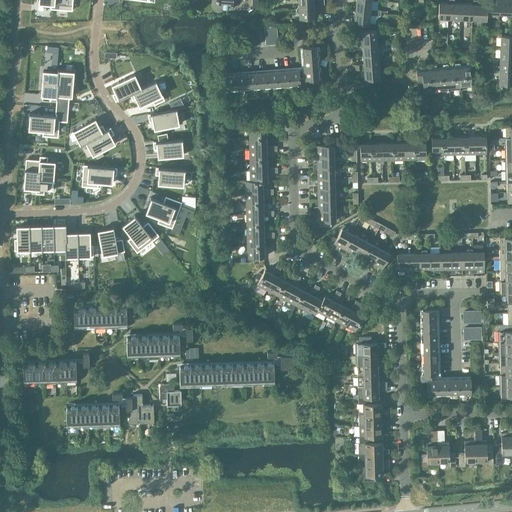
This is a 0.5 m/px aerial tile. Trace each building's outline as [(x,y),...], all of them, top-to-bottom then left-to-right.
[(51,4),(51,9),(72,10),(72,0),(38,0),(39,3),(51,4)] [(222,11),(224,8),(232,9),(232,0),(211,0),(212,3),(212,6),(213,9),(215,11),(219,12),(222,11)] [(356,0),(355,11),(370,12),(371,9),(371,1),(371,0),(369,0),(356,0)] [(487,0),(487,5),(487,13),(499,14),(499,0),(487,0)] [(511,0),(499,0),(499,14),(511,14),(511,0)] [(450,19),(451,19),(451,3),(449,3),(439,3),(438,19),(443,19),(445,21),(448,21),(450,19)] [(462,20),(463,20),(463,4),(454,3),(451,3),(451,19),(455,19),(457,22),(460,22),(462,20)] [(474,20),(475,20),(475,4),(473,4),(463,4),(463,20),(467,20),(469,22),(472,22),(474,20)] [(475,4),(475,20),(479,20),(481,23),(484,23),(486,21),(487,21),(487,13),(487,5),(478,5),(475,4)] [(314,6),(299,6),(296,9),(297,12),(299,15),(300,23),(315,22),(315,20),(314,6)] [(355,11),(354,23),(356,23),(369,25),(369,23),(375,24),(376,16),(375,16),(370,15),(370,12),(355,11)] [(276,27),(265,28),(267,44),(277,43),(276,27)] [(259,28),(249,29),(250,45),(261,44),(259,28)] [(361,31),(362,40),(362,43),(377,42),(377,39),(380,36),(379,33),(376,30),(361,31)] [(500,35),(500,48),(511,48),(511,35),(508,35),(503,35),(500,35)] [(362,45),(363,55),(378,54),(378,51),(381,48),(380,45),(377,42),(362,43),(362,45)] [(303,47),(303,58),(319,57),(319,46),(303,47)] [(511,48),(500,48),(500,60),(511,60),(511,48)] [(363,55),(364,64),(364,67),(379,66),(379,63),(382,60),(381,57),(378,54),(363,55)] [(303,58),(304,69),(320,68),(319,57),(303,58)] [(511,60),(500,60),(499,72),(511,72),(511,60)] [(460,63),(457,63),(459,89),(472,88),(470,67),(472,67),(472,62),(467,63),(467,65),(460,66),(460,63)] [(443,65),(443,67),(445,91),(459,89),(457,63),(455,64),(455,66),(448,67),(448,64),(443,65)] [(431,68),(430,68),(432,92),(445,91),(443,67),(436,67),(436,65),(431,65),(431,68)] [(379,66),(364,67),(364,69),(365,79),(380,78),(380,75),(382,72),(382,69),(379,66)] [(432,92),(430,68),(424,68),(424,66),(416,67),(418,93),(432,92)] [(304,69),(305,76),(305,80),(306,80),(321,79),(320,68),(304,69)] [(43,71),(41,96),(57,97),(58,83),(57,83),(58,69),(57,72),(43,71)] [(56,101),(68,102),(69,96),(72,97),(74,72),(58,71),(58,69),(57,83),(58,83),(57,97),(56,101)] [(299,69),(296,70),(298,86),(300,86),(302,87),(305,86),(306,85),(306,80),(305,80),(305,76),(300,77),(299,69)] [(288,70),(277,71),(279,87),(290,87),(288,70)] [(296,70),(288,70),(290,87),(298,86),(296,70)] [(277,71),(267,72),(269,88),(279,87),(277,71)] [(267,72),(256,73),(258,89),(269,88),(267,72)] [(511,72),(499,72),(499,84),(511,84),(511,72)] [(256,73),(245,74),(247,90),(258,89),(256,73)] [(235,91),(234,74),(223,75),(225,92),(235,91)] [(245,74),(234,74),(235,91),(247,90),(245,74)] [(141,88),(135,75),(112,85),(115,93),(112,95),(115,101),(130,94),(141,89),(141,88)] [(155,104),(164,100),(155,82),(156,81),(141,88),(141,89),(130,94),(133,100),(135,98),(139,106),(153,99),(155,104)] [(180,98),(169,103),(172,110),(177,109),(185,107),(180,98)] [(67,121),(68,108),(56,107),(55,114),(56,114),(56,116),(29,114),(30,115),(29,130),(43,131),(42,136),(58,137),(59,121),(67,121)] [(154,129),(179,124),(176,110),(177,109),(172,110),(148,114),(149,121),(152,121),(154,129)] [(91,138),(108,129),(105,130),(102,125),(99,127),(95,119),(73,131),(80,144),(79,145),(91,139),(91,138)] [(248,127),(249,137),(266,136),(265,122),(260,122),(260,127),(248,127)] [(111,136),(114,134),(110,128),(108,129),(91,138),(91,139),(79,145),(79,146),(86,142),(93,155),(115,143),(111,136)] [(249,137),(249,149),(266,149),(266,146),(266,136),(249,137)] [(464,137),(453,138),(454,155),(464,155),(464,137)] [(475,137),(464,137),(464,155),(475,155),(475,137)] [(486,137),(475,137),(475,155),(486,154),(486,137)] [(443,156),(442,138),(431,138),(432,156),(443,156)] [(453,138),(442,138),(443,156),(454,155),(453,138)] [(183,139),(153,142),(154,149),(157,149),(158,157),(183,155),(182,140),(183,140),(183,139)] [(426,142),(414,143),(415,160),(426,160),(426,142)] [(382,143),(371,144),(372,161),(382,161),(382,143)] [(393,143),(382,143),(382,161),(393,161),(393,143)] [(404,143),(393,143),(393,161),(404,161),(404,143)] [(414,143),(404,143),(404,161),(415,160),(414,143)] [(372,161),(371,144),(360,144),(360,162),(372,161)] [(317,149),(317,156),(334,156),(333,145),(314,145),(314,149),(317,149)] [(249,149),(249,160),(267,160),(266,151),(266,149),(249,149)] [(39,161),(26,159),(25,169),(24,169),(24,170),(39,171),(39,179),(54,180),(53,180),(55,162),(47,161),(47,157),(40,156),(39,161)] [(314,164),(314,167),(334,167),(334,156),(317,156),(317,164),(314,164)] [(249,160),(250,171),(267,170),(267,168),(267,160),(249,160)] [(116,175),(117,168),(83,165),(82,186),(97,187),(98,182),(112,183),(113,175),(116,175)] [(159,175),(158,183),(183,185),(184,170),(185,170),(156,167),(155,175),(159,175)] [(317,171),(317,178),(334,177),(334,167),(314,167),(314,171),(317,171)] [(36,189),(36,193),(44,194),(44,190),(52,190),(53,180),(54,181),(54,180),(39,179),(39,171),(24,170),(25,170),(24,188),(36,189)] [(250,171),(250,181),(250,182),(262,181),(267,181),(267,173),(267,170),(250,171)] [(315,185),(315,189),(335,188),(334,177),(317,178),(318,185),(315,185)] [(245,182),(245,192),(263,192),(263,189),(262,181),(250,182),(250,181),(245,182)] [(318,192),(318,200),(335,199),(335,188),(315,189),(315,192),(318,192)] [(72,190),(71,201),(83,202),(83,199),(77,199),(77,196),(78,190),(72,190)] [(245,192),(246,203),(263,203),(263,195),(263,192),(245,192)] [(171,230),(179,233),(186,216),(191,218),(195,208),(188,205),(166,196),(163,202),(150,197),(150,198),(151,199),(146,213),(159,218),(157,222),(172,228),(171,230)] [(315,207),(315,210),(335,210),(335,199),(318,200),(318,207),(315,207)] [(246,203),(246,214),(263,214),(263,211),(263,203),(246,203)] [(335,210),(315,210),(315,214),(318,214),(319,226),(331,226),(331,221),(336,221),(335,210)] [(246,214),(246,225),(264,225),(263,216),(263,214),(246,214)] [(128,240),(137,252),(151,240),(163,256),(170,250),(148,222),(143,226),(134,215),(134,216),(123,226),(131,237),(128,240)] [(41,251),(42,251),(41,224),(40,224),(40,226),(29,226),(29,225),(30,251),(30,250),(41,250),(41,251)] [(41,224),(42,251),(42,249),(53,249),(53,250),(54,250),(53,224),(52,224),(52,225),(41,226),(41,224)] [(65,224),(65,225),(53,225),(53,224),(54,250),(54,249),(65,249),(65,258),(65,237),(66,237),(65,224)] [(77,258),(78,258),(77,231),(77,232),(66,233),(66,224),(65,224),(66,237),(65,237),(65,258),(66,258),(66,257),(77,256),(77,258)] [(14,240),(15,250),(29,250),(29,251),(30,251),(29,225),(28,225),(28,226),(16,226),(17,239),(14,240)] [(246,225),(247,236),(264,235),(264,232),(264,225),(246,225)] [(98,230),(102,255),(124,251),(122,239),(116,240),(113,226),(113,227),(113,228),(98,230)] [(339,249),(342,251),(352,234),(342,229),(337,238),(332,236),(330,241),(341,247),(339,249)] [(90,245),(90,232),(78,232),(78,231),(77,231),(78,258),(78,256),(93,256),(92,245),(90,245)] [(347,250),(353,254),(361,239),(352,234),(342,251),(346,253),(347,250)] [(247,236),(247,248),(264,247),(264,238),(264,235),(247,236)] [(511,236),(499,237),(499,249),(511,248),(511,236)] [(358,260),(362,261),(371,244),(361,239),(353,254),(360,257),(358,260)] [(366,260),(372,264),(380,249),(371,244),(362,261),(365,263),(366,260)] [(264,247),(247,248),(247,258),(248,258),(248,263),(253,263),(253,257),(264,257),(264,247)] [(511,248),(499,249),(500,259),(511,259),(511,248)] [(380,249),(372,264),(379,267),(377,270),(381,271),(390,254),(380,249)] [(462,252),(451,253),(452,272),(455,272),(455,269),(462,269),(462,252)] [(473,252),(462,252),(462,269),(470,269),(470,272),(473,272),(473,252)] [(484,252),(473,252),(473,272),(477,272),(477,269),(484,269),(484,252)] [(419,253),(408,254),(409,273),(412,273),(412,270),(419,270),(419,253)] [(430,253),(419,253),(419,270),(426,270),(426,273),(430,273),(430,253)] [(440,253),(430,253),(430,273),(434,273),(434,270),(441,270),(440,253)] [(451,253),(440,253),(441,270),(448,269),(448,272),(452,272),(451,253)] [(409,273),(408,254),(397,254),(397,271),(405,270),(405,273),(409,273)] [(500,260),(500,270),(511,269),(511,259),(500,259),(500,260)] [(511,269),(500,270),(500,281),(511,280),(511,269)] [(257,285),(266,291),(275,275),(272,274),(265,270),(262,275),(259,280),(257,285)] [(266,291),(276,296),(284,280),(277,276),(275,275),(266,291)] [(276,296),(286,301),(294,285),(291,284),(284,280),(276,296)] [(505,292),(507,292),(511,291),(511,280),(500,281),(501,292),(505,292)] [(286,301),(295,306),(303,290),(296,286),(294,285),(286,301)] [(295,306),(305,311),(313,295),(310,294),(303,290),(295,306)] [(315,316),(317,311),(322,300),(315,296),(313,295),(305,311),(315,316)] [(317,311),(326,316),(334,301),(332,300),(324,296),(322,300),(317,311)] [(134,305),(129,306),(129,311),(140,311),(139,299),(134,299),(134,305)] [(326,316),(336,321),(344,306),(336,302),(334,301),(326,316)] [(110,309),(106,309),(107,328),(117,328),(116,309),(116,305),(109,306),(110,309)] [(120,308),(116,309),(117,328),(127,328),(126,305),(120,305),(120,308)] [(86,329),(85,310),(85,306),(78,307),(78,310),(74,310),(74,307),(73,307),(74,329),(86,329)] [(89,309),(85,310),(86,329),(96,329),(95,309),(95,306),(89,306),(89,309)] [(99,309),(95,309),(96,329),(107,328),(106,309),(106,306),(99,306),(99,309)] [(336,321),(345,326),(353,311),(351,310),(344,306),(336,321)] [(420,309),(420,320),(436,320),(436,309),(420,309)] [(353,311),(345,326),(355,331),(363,316),(356,312),(353,311)] [(464,312),(464,322),(480,322),(480,311),(464,312)] [(420,320),(421,330),(437,330),(436,320),(420,320)] [(499,325),(499,342),(511,341),(511,324),(508,325),(499,325)] [(182,335),(182,341),(193,340),(192,328),(187,328),(187,335),(182,335)] [(464,328),(464,339),(481,338),(480,328),(464,328)] [(421,330),(421,341),(437,341),(437,330),(421,330)] [(173,338),(169,338),(170,357),(180,357),(179,334),(173,334),(173,338)] [(142,338),(138,339),(139,358),(149,358),(148,338),(148,335),(142,335),(142,338)] [(152,338),(148,338),(149,358),(160,357),(159,338),(159,335),(152,335),(152,338)] [(163,338),(159,338),(160,357),(170,357),(169,338),(169,335),(162,335),(163,338)] [(139,358),(138,339),(138,336),(131,336),(131,339),(127,339),(127,336),(126,336),(127,358),(139,358)] [(357,343),(357,354),(362,354),(377,354),(377,347),(384,347),(383,342),(377,342),(377,339),(371,339),(371,336),(360,337),(358,338),(358,343),(357,343)] [(421,341),(421,353),(437,353),(437,341),(421,341)] [(511,341),(499,342),(500,353),(511,352),(511,341)] [(185,348),(186,358),(199,358),(198,348),(185,348)] [(511,352),(500,353),(500,364),(511,363),(511,352)] [(83,360),(78,360),(78,366),(89,366),(89,353),(83,354),(83,360)] [(421,353),(421,364),(438,364),(437,353),(421,353)] [(357,365),(358,365),(362,365),(384,364),(384,360),(377,360),(377,354),(362,354),(357,354),(357,365)] [(274,362),(274,368),(294,368),(294,355),(281,356),(277,356),(274,357),(274,362)] [(70,364),(66,364),(67,383),(77,383),(76,360),(70,360),(70,364)] [(38,364),(34,365),(35,384),(46,384),(45,364),(45,361),(38,361),(38,364)] [(49,364),(45,364),(46,384),(56,383),(55,364),(55,361),(49,361),(49,364)] [(59,364),(55,364),(56,383),(67,383),(66,364),(66,361),(59,361),(59,364)] [(35,384),(34,365),(34,362),(28,362),(28,365),(24,365),(24,362),(23,362),(24,384),(35,384)] [(268,366),(264,366),(264,385),(274,385),(274,368),(274,362),(267,363),(268,366)] [(236,367),(232,367),(233,386),(244,386),(243,366),(243,363),(236,364),(236,367)] [(247,366),(243,366),(244,386),(254,385),(253,366),(253,363),(247,363),(247,366)] [(257,366),(253,366),(254,385),(264,385),(264,366),(264,363),(257,363),(257,366)] [(511,363),(500,364),(500,374),(511,373),(511,363)] [(205,368),(201,368),(202,387),(213,387),(212,367),(211,364),(205,364),(205,368)] [(216,367),(212,367),(213,387),(223,386),(222,367),(222,364),(215,364),(216,367)] [(226,367),(222,367),(223,386),(233,386),(232,367),(232,364),(226,364),(226,367)] [(358,365),(358,376),(362,376),(378,375),(378,369),(384,369),(384,364),(362,365),(358,365)] [(422,380),(427,380),(427,379),(432,379),(431,374),(438,374),(438,364),(421,364),(422,374),(420,375),(420,379),(422,380)] [(192,387),(191,368),(191,365),(184,365),(184,368),(180,368),(180,365),(179,365),(180,388),(192,387)] [(195,368),(191,368),(192,387),(202,387),(201,368),(201,365),(195,365),(195,368)] [(511,373),(500,374),(501,385),(511,385),(511,373)] [(357,387),(358,387),(363,387),(363,386),(385,386),(384,381),(378,382),(378,375),(362,376),(358,376),(357,376),(357,378),(357,387)] [(459,378),(448,379),(448,395),(460,395),(459,378)] [(470,378),(459,378),(460,395),(471,394),(470,378)] [(427,379),(427,380),(427,395),(438,395),(437,379),(432,379),(427,379)] [(448,379),(437,379),(438,395),(448,395),(448,379)] [(167,399),(167,406),(181,405),(181,391),(174,392),(174,384),(159,385),(160,399),(167,399)] [(511,385),(501,385),(501,397),(506,397),(506,401),(511,400),(511,385)] [(356,398),(359,398),(378,397),(378,392),(381,392),(381,390),(387,390),(387,386),(385,386),(363,386),(363,387),(358,387),(359,394),(353,394),(353,398),(356,398)] [(121,404),(121,410),(154,408),(154,405),(143,406),(142,395),(133,395),(133,397),(126,397),(126,404),(121,404)] [(359,412),(359,415),(363,414),(381,414),(388,414),(388,410),(381,410),(381,407),(383,407),(385,402),(385,397),(378,397),(359,398),(359,403),(363,403),(363,408),(361,408),(361,412),(359,412)] [(102,408),(98,408),(99,427),(109,427),(109,407),(109,404),(102,405),(102,408)] [(113,407),(109,407),(109,427),(120,427),(119,404),(112,404),(113,407)] [(78,428),(77,409),(77,405),(71,406),(71,409),(67,409),(67,406),(66,406),(67,428),(78,428)] [(81,408),(77,409),(78,428),(88,428),(88,408),(88,405),(81,405),(81,408)] [(92,408),(88,408),(88,428),(99,427),(98,408),(98,405),(92,405),(92,408)] [(154,408),(121,410),(129,410),(129,424),(138,423),(138,421),(140,421),(140,423),(154,423),(154,408)] [(381,414),(363,414),(359,415),(359,426),(364,426),(364,425),(388,425),(388,420),(381,421),(381,414)] [(358,426),(358,437),(364,436),(382,436),(389,435),(389,433),(382,433),(382,429),(388,429),(388,425),(364,425),(364,426),(359,426),(358,426)] [(511,453),(511,428),(508,429),(508,433),(501,433),(501,445),(495,445),(496,459),(495,461),(496,462),(496,463),(498,464),(499,464),(501,464),(502,463),(503,461),(503,460),(502,458),(502,454),(511,453)] [(475,429),(475,441),(476,443),(476,462),(487,462),(487,466),(493,466),(493,452),(487,452),(486,440),(482,441),(481,429),(475,429)] [(438,463),(438,430),(431,431),(431,445),(427,445),(427,454),(421,454),(421,467),(428,467),(428,463),(438,463)] [(444,430),(438,430),(438,463),(449,463),(449,467),(456,467),(455,453),(449,453),(449,442),(444,442),(444,430)] [(358,442),(358,454),(382,453),(389,453),(389,449),(382,449),(382,436),(358,437),(359,442),(358,442)] [(476,443),(475,441),(464,441),(464,453),(459,453),(459,467),(465,466),(465,462),(476,462),(476,443)] [(358,465),(365,464),(389,464),(389,459),(382,460),(382,453),(358,454),(358,465)] [(389,464),(365,464),(359,465),(359,476),(363,476),(363,481),(375,481),(375,475),(383,475),(383,468),(389,468),(389,464)]
